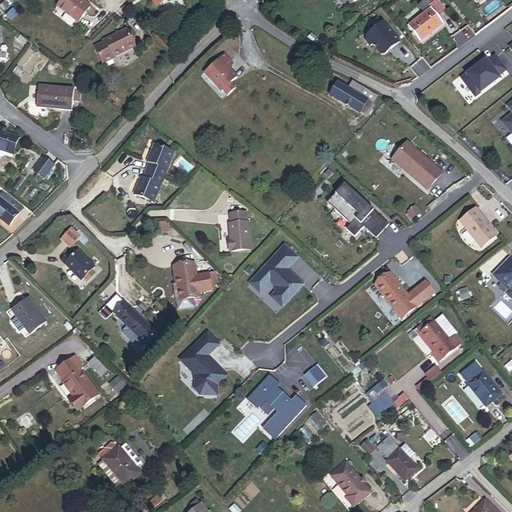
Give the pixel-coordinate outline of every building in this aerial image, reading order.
[(80,0),(63,0),(57,9),(79,24),(91,8),(80,0)] [(151,0),(157,8),(169,0),(146,0),(146,1),(147,0),(151,0)] [(421,43),(443,26),(438,19),(447,12),(438,0),(429,7),(431,10),(409,27),(421,43)] [(12,21),(18,14),(13,9),(7,16),(12,21)] [(368,38),(367,41),(372,47),(374,45),(382,55),(385,55),(389,52),(388,51),(391,49),(392,50),(400,43),(384,24),(368,38)] [(113,58),(135,48),(127,32),(94,47),(102,64),(113,59),(113,58)] [(231,83),(236,78),(228,70),(233,66),(224,56),(205,74),(221,92),(223,90),(227,94),(234,87),(231,83)] [(474,70),(462,79),(476,97),(500,79),(498,77),(507,71),(496,57),(488,63),(486,61),(479,66),(480,67),(475,71),(474,70)] [(360,114),(361,113),(368,101),(350,91),(338,84),(331,97),(360,114)] [(374,104),(377,98),(353,85),(350,91),(368,101),(374,104)] [(72,112),(73,102),(74,92),(39,88),(37,108),(72,112)] [(73,102),(80,103),(81,92),(74,92),(73,102)] [(114,100),(105,94),(103,97),(111,103),(114,100)] [(361,113),(370,118),(377,106),(374,104),(368,101),(361,113)] [(0,151),(13,156),(19,139),(6,135),(0,132),(0,151)] [(442,174),(407,143),(392,159),(428,190),(442,174)] [(163,179),(172,153),(152,146),(146,164),(147,164),(145,172),(163,179)] [(53,165),(43,158),(34,171),(44,178),(53,165)] [(154,203),(163,179),(145,172),(142,179),(141,178),(134,196),(154,203)] [(335,212),(344,203),(339,199),(348,189),(345,186),(328,204),(335,212)] [(390,227),(372,210),(369,213),(365,210),(368,207),(348,189),(339,199),(344,203),(335,212),(352,226),(347,231),(356,239),(365,229),(378,240),(390,227)] [(0,219),(9,227),(22,210),(4,195),(0,198),(0,219)] [(415,220),(420,215),(416,210),(411,214),(415,220)] [(489,228),(481,218),(483,217),(477,210),(461,223),(481,249),(498,236),(491,227),(489,228)] [(250,251),(248,223),(247,223),(246,213),(229,214),(230,224),(229,225),(230,239),(228,239),(229,252),(250,251)] [(491,227),(483,217),(481,218),(489,228),(491,227)] [(156,234),(166,234),(165,224),(156,225),(156,234)] [(70,248),(78,239),(84,245),(90,238),(84,232),(79,237),(71,229),(61,240),(70,248)] [(296,279),(296,280),(293,277),(294,276),(287,270),(298,259),(286,247),(250,284),(260,294),(271,282),(276,287),(277,292),(272,298),(283,308),(304,286),(296,279)] [(93,271),(96,268),(79,251),(65,265),(83,282),(84,280),(87,283),(96,274),(93,271)] [(511,257),(494,276),(509,291),(507,293),(511,298),(511,257)] [(178,311),(194,308),(193,299),(199,298),(199,294),(211,292),(208,274),(196,276),(194,264),(174,268),(176,285),(179,301),(176,302),(178,311)] [(417,308),(391,275),(376,287),(402,320),(417,308)] [(223,292),(230,285),(223,278),(216,285),(223,292)] [(29,337),(46,324),(30,301),(12,313),(29,337)] [(114,314),(128,327),(124,332),(124,335),(134,344),(139,339),(147,346),(158,336),(124,304),(114,314)] [(461,344),(455,336),(449,340),(435,322),(419,335),(433,353),(432,354),(438,362),(461,344)] [(77,340),(79,338),(75,333),(68,340),(72,345),(77,340)] [(196,391),(202,397),(218,396),(218,387),(227,377),(220,370),(219,371),(216,367),(216,366),(208,358),(219,346),(208,335),(181,361),(196,377),(196,391)] [(93,353),(79,338),(77,340),(87,351),(85,353),(88,357),(93,353)] [(14,352),(10,348),(4,352),(7,357),(14,352)] [(99,396),(81,369),(88,365),(80,354),(55,372),(74,399),(70,401),(77,411),(99,396)] [(344,366),(352,359),(349,356),(341,362),(344,366)] [(319,365),(306,376),(316,387),(329,376),(319,365)] [(97,378),(91,371),(88,374),(93,381),(97,378)] [(487,409),(502,397),(483,373),(468,385),(487,409)] [(293,402),(278,388),(281,385),(271,376),(249,399),(259,409),(267,400),(282,415),(267,431),(276,440),(308,407),(298,397),(293,402)] [(128,387),(120,377),(104,389),(112,399),(128,387)] [(395,406),(385,394),(369,407),(379,419),(395,406)] [(398,406),(407,399),(405,396),(396,404),(398,406)] [(326,425),(317,413),(312,418),(321,429),(326,425)] [(418,471),(410,462),(401,452),(390,439),(378,449),(390,462),(388,464),(405,483),(418,471)] [(99,455),(104,461),(118,450),(112,444),(99,455)] [(63,452),(69,459),(78,453),(72,445),(63,452)] [(410,462),(415,456),(407,447),(401,452),(410,462)] [(126,488),(141,476),(119,449),(118,450),(104,461),(98,466),(117,489),(123,485),(126,488)] [(353,509),(371,494),(348,465),(332,478),(348,498),(345,499),(353,509)] [(142,510),(143,511),(151,511),(165,501),(160,496),(142,510)] [(495,511),(486,502),(476,511),(495,511)]
